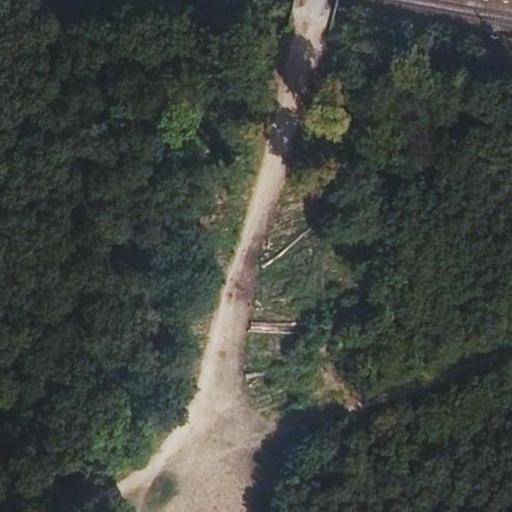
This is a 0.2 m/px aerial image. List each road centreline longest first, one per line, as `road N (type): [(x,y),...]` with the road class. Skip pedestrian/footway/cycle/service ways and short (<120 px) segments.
road 1 (track): [(301,70),(184,491)]
road 2 (unknown): [(511,346),(198,460)]
road 3 (track): [(309,37),(511,74)]
road 4 (track): [(53,511),(198,460)]
